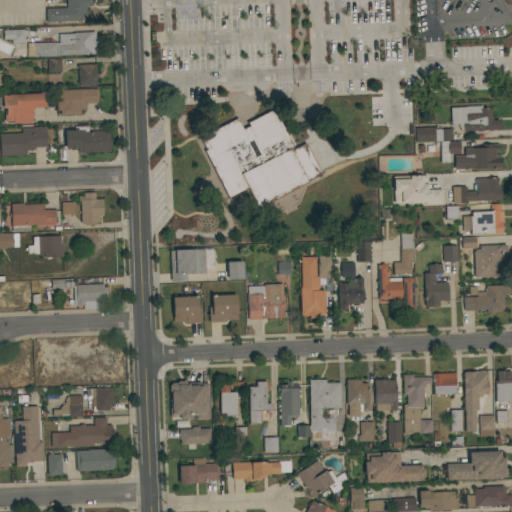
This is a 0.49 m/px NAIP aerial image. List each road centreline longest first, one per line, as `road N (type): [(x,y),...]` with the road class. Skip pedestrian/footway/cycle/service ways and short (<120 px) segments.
road 1 (tertiary): [(151,511),(130,0)]
road 2 (residential): [(511,59),(134,79)]
road 3 (residential): [(511,342),(145,356)]
road 4 (residential): [(0,499),(150,494)]
road 5 (residential): [(143,322),(0,331)]
road 6 (residential): [(0,182),(137,176)]
